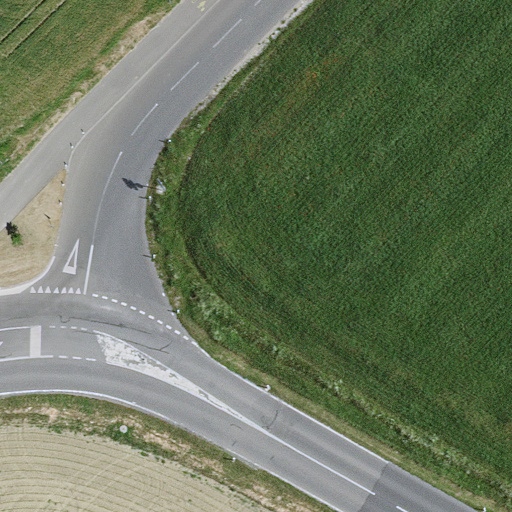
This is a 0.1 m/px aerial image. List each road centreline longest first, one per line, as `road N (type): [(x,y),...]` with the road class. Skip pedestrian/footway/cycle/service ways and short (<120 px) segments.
road 1 (tertiary): [(80,343),(100,203),(123,148),(155,104),(259,0)]
road 2 (primary): [(406,511),(165,374),(80,343)]
